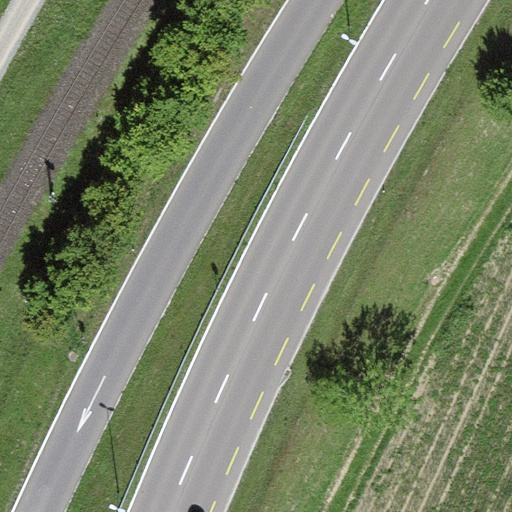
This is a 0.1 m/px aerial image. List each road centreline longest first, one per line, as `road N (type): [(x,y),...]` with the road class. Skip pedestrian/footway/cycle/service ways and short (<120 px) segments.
road 1 (secondary): [(327,0),(217,174),(43,511)]
road 2 (secondary): [(172,511),(262,306),(433,0)]
road 3 (track): [(347,511),(511,237)]
